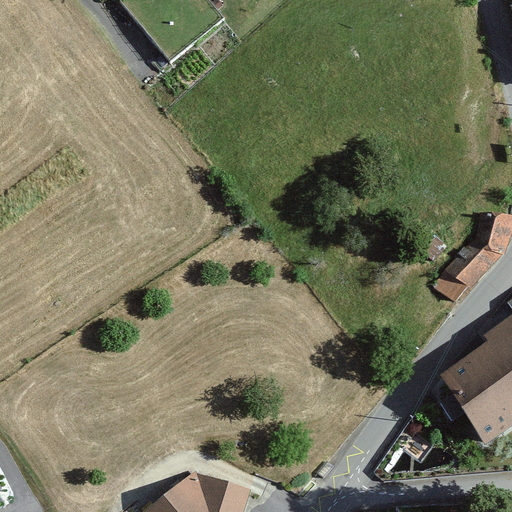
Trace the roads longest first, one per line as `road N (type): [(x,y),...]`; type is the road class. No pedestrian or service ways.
road 1 (residential): [(340,498),(511,268)]
road 2 (residential): [(511,484),(340,498)]
